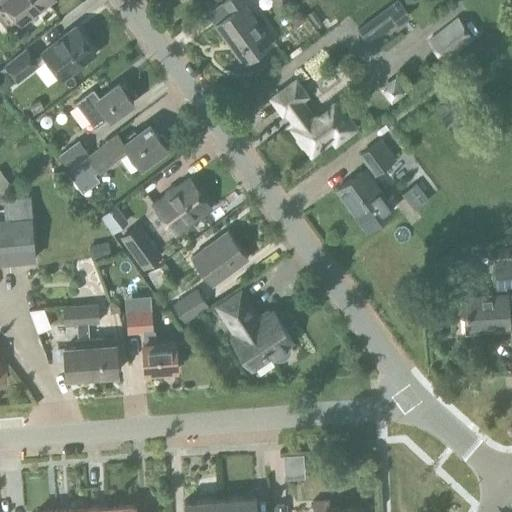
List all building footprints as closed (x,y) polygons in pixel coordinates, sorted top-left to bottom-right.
[(22,23),(52,0),(0,0),(0,15),(10,29),(20,21),(22,23)] [(251,0),(223,0),(222,1),(231,13),(217,24),(245,62),(272,42),(245,5),(251,0)] [(411,15),(400,0),(395,0),(357,28),(369,43),(396,23),(398,25),(411,15)] [(208,23),(224,10),(217,1),(200,14),(208,23)] [(198,12),(185,20),(191,31),(205,24),(198,12)] [(463,22),(458,15),(428,39),(432,45),(432,46),(438,55),(439,55),(445,62),(475,38),(470,31),(470,30),(464,22),(463,22)] [(96,52),(76,26),(43,51),(63,78),(96,52)] [(19,81),(40,64),(27,46),(5,63),(19,81)] [(305,101),(312,97),(297,76),(268,96),(282,117),(286,115),(293,125),(290,127),(296,136),(296,140),(301,147),(304,148),(311,157),(332,143),(335,146),(360,128),(338,96),(313,112),(305,101)] [(95,129),(102,123),(109,117),(111,119),(134,102),(120,83),(100,98),(94,89),(76,102),(95,129)] [(456,96),(432,113),(447,133),(470,117),(456,96)] [(38,109),(30,119),(40,127),(49,117),(38,109)] [(125,144),(142,167),(168,148),(151,125),(125,144)] [(369,166),(365,169),(338,190),(367,230),(395,210),(371,178),(397,158),(381,137),(359,154),(369,166)] [(88,155),(90,153),(80,139),(59,154),(70,167),(71,168),(88,155)] [(110,139),(90,153),(88,155),(71,168),(70,167),(66,170),(76,183),(97,168),(100,173),(123,156),(110,139)] [(0,191),(10,184),(0,169),(0,191)] [(177,234),(212,208),(190,178),(155,204),(177,234)] [(402,192),(415,209),(429,198),(416,182),(402,192)] [(34,217),(31,194),(4,197),(6,219),(0,219),(0,260),(36,258),(33,217),(34,217)] [(121,236),(145,269),(164,255),(140,222),(121,236)] [(214,284),(249,258),(228,230),(193,256),(214,284)] [(112,254),(109,241),(90,245),(92,258),(112,254)] [(491,260),(495,260),(497,295),(465,297),(468,331),(509,328),(507,294),(507,286),(511,285),(511,248),(490,249),(491,260)] [(81,275),(91,261),(83,255),(73,269),(81,275)] [(179,281),(166,261),(148,272),(161,293),(179,281)] [(209,306),(198,287),(173,304),(185,322),(209,306)] [(274,312),(261,320),(242,291),(218,307),(237,336),(234,338),(254,368),(270,357),(274,360),(279,361),(284,360),(288,357),(291,353),(292,348),(291,343),(293,341),(274,312)] [(88,303),(89,323),(100,323),(99,302),(88,303)] [(42,303),(31,305),(37,335),(48,333),(42,303)] [(90,336),(89,323),(88,303),(76,304),(78,337),(75,337),(75,348),(65,349),(67,377),(93,375),(90,336)] [(128,333),(144,332),(154,331),(152,309),(126,311),(128,333)] [(156,331),(154,331),(144,332),(145,345),(143,345),(146,371),(162,369),(163,374),(167,375),(172,375),(176,373),(175,368),(178,368),(176,342),(157,344),(156,331)] [(90,336),(93,375),(118,373),(116,345),(115,345),(114,336),(105,336),(105,335),(90,336)] [(299,476),(300,452),(278,452),(278,476),(299,476)] [(259,511),(258,496),(222,499),(222,511),(259,511)] [(330,498),(313,499),(314,509),(321,509),(321,511),(357,511),(357,510),(330,511),(330,498)] [(186,502),(186,511),(222,511),(222,499),(186,502)]
